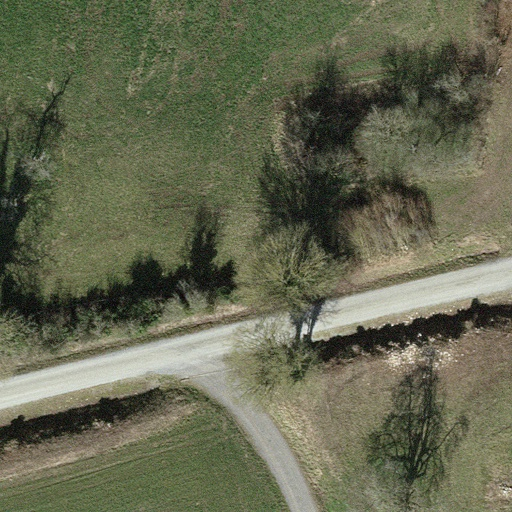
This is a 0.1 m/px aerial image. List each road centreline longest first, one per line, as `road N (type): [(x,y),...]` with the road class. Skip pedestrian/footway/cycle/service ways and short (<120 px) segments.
road 1 (track): [(0,393),(511,277)]
road 2 (track): [(216,343),(223,375),(274,442),(303,511)]
